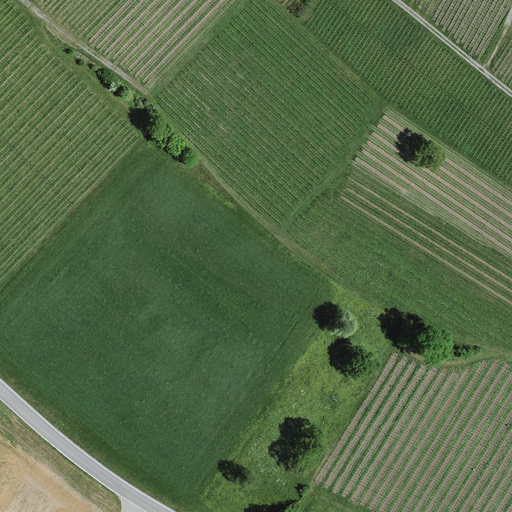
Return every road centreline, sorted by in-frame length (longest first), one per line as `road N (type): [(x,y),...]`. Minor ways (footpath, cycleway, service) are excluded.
road 1 (tertiary): [(156,511),(0,391)]
road 2 (track): [(511,95),(391,0)]
road 3 (track): [(23,0),(141,90)]
